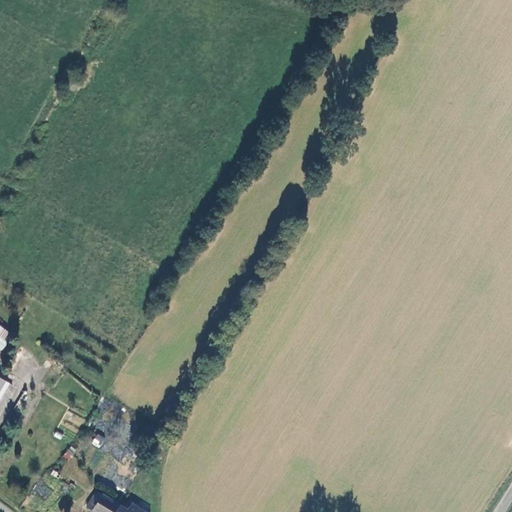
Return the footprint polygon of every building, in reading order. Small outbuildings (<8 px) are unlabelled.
[(0,324),(0,345),(3,348),(13,334),(0,324)] [(72,413),(68,420),(80,427),(84,419),(72,413)] [(91,443),(99,448),(105,439),(98,434),(91,443)] [(67,447),(62,457),(69,460),(74,450),(67,447)] [(98,493),(92,489),(83,503),(96,511),(108,511),(117,501),(100,490),(98,493)] [(125,507),(117,501),(108,511),(149,511),(150,511),(131,498),(125,507)]
